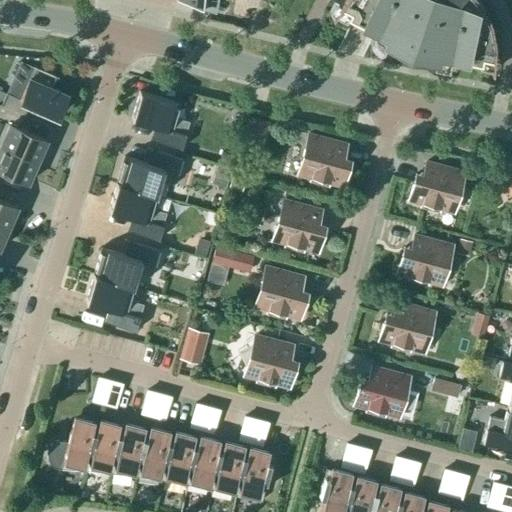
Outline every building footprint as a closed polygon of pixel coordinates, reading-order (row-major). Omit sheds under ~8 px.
[(184,0),(200,5),(200,4),(213,9),(215,2),(217,2),(217,0),(184,0)] [(489,21),(480,1),(478,0),(340,0),(329,16),(331,17),(335,11),(385,35),(381,43),(406,55),(433,61),(434,53),(489,64),(488,72),(490,72),(494,43),(489,21)] [(363,52),(364,42),(345,41),(344,51),(363,52)] [(6,93),(0,105),(24,115),(29,104),(57,116),(67,94),(52,88),(57,76),(32,65),(32,67),(20,61),(6,93)] [(181,149),(189,122),(174,117),(179,103),(139,91),(131,119),(160,127),(156,141),(181,149)] [(0,144),(37,161),(46,140),(18,128),(24,115),(0,105),(0,104),(0,144)] [(261,153),(269,120),(248,115),(239,147),(261,153)] [(341,185),(348,160),(341,158),(345,144),(308,134),(298,173),(312,177),(311,181),(326,185),(327,181),(341,185)] [(0,171),(27,183),(37,161),(0,144),(0,171)] [(221,150),(217,162),(230,166),(234,154),(221,150)] [(116,183),(156,195),(160,181),(174,185),(182,159),(157,151),(153,165),(124,156),(116,183)] [(452,210),(462,172),(426,162),(422,176),(415,174),(408,199),(422,203),(421,206),(437,211),(438,207),(452,210)] [(224,187),(230,168),(217,165),(211,183),(224,187)] [(511,195),(511,176),(498,173),(494,191),(511,195)] [(240,195),(245,178),(232,175),(227,192),(240,195)] [(152,209),(156,195),(116,183),(108,210),(137,219),(133,232),(158,240),(166,213),(152,209)] [(0,225),(8,229),(17,207),(0,199),(0,225)] [(316,250),(323,226),(316,224),(319,210),(283,200),(272,239),(286,243),(285,246),(301,251),(302,247),(316,250)] [(440,284),(450,245),(414,235),(410,249),(403,247),(396,272),(410,276),(409,280),(425,284),(426,280),(440,284)] [(468,256),(472,241),(459,238),(455,253),(468,256)] [(93,275),(133,286),(137,273),(151,277),(159,250),(134,243),(130,256),(101,248),(93,275)] [(194,250),(193,253),(205,257),(206,254),(207,251),(195,247),(194,250)] [(234,250),(230,266),(249,271),(251,263),(253,255),(234,250)] [(298,317),(305,292),(298,290),(301,276),(265,267),(255,306),(268,309),(267,313),(283,317),(284,313),(298,317)] [(129,300),(133,286),(93,275),(85,301),(114,310),(110,324),(135,331),(143,304),(129,300)] [(422,350),(433,311),(396,302),(392,316),(385,314),(379,339),(392,342),(391,346),(407,351),(408,347),(422,350)] [(482,337),(488,315),(475,311),(469,334),(482,337)] [(199,364),(208,332),(187,326),(178,359),(199,364)] [(287,386),(294,361),(287,359),(291,345),(254,335),(244,374),(258,378),(257,382),(272,386),(274,382),(287,386)] [(511,383),(507,406),(511,406),(511,363),(501,361),(498,376),(511,378),(511,383)] [(397,415),(407,376),(371,366),(367,380),(360,379),(354,403),(367,407),(366,411),(382,415),(383,411),(397,415)] [(433,376),(429,390),(456,397),(460,383),(433,376)] [(104,403),(110,380),(98,377),(92,400),(104,403)] [(110,380),(104,403),(115,406),(121,383),(110,380)] [(152,416),(158,393),(147,390),(141,413),(152,416)] [(158,393),(152,416),(164,419),(170,396),(158,393)] [(201,429),(207,406),(196,403),(190,426),(201,429)] [(207,406),(201,429),(212,432),(218,409),(207,406)] [(511,435),(511,406),(507,406),(503,420),(489,417),(486,429),(482,444),(508,450),(511,436),(511,435)] [(250,442),(256,419),(244,416),(238,439),(250,442)] [(256,419),(250,442),(261,445),(267,422),(256,419)] [(86,471),(98,424),(72,422),(66,441),(65,441),(63,440),(61,440),(58,440),(56,441),(54,441),(52,443),(51,444),(50,445),(48,447),(48,448),(47,450),(46,453),(46,454),(46,455),(46,457),(47,458),(47,459),(48,461),(49,462),(50,464),(51,465),(53,466),(55,467),(56,468),(59,468),(86,471)] [(111,473),(123,426),(98,424),(86,471),(111,473)] [(136,476),(149,430),(123,426),(111,473),(136,476)] [(161,480),(174,433),(149,430),(136,476),(161,480)] [(186,484),(199,438),(174,433),(161,480),(186,484)] [(211,489),(223,442),(199,438),(186,484),(211,489)] [(236,495),(248,448),(223,442),(211,489),(236,495)] [(352,469),(358,446),(346,443),(340,466),(352,469)] [(358,446),(352,469),(363,472),(369,449),(358,446)] [(248,448),(236,495),(261,501),(273,454),(248,448)] [(400,482),(406,459),(395,456),(389,479),(400,482)] [(406,459),(400,482),(412,485),(418,462),(406,459)] [(340,511),(350,475),(325,468),(313,511),(340,511)] [(449,495),(455,472),(444,469),(438,492),(449,495)] [(455,472),(449,495),(461,498),(467,475),(455,472)] [(366,511),(374,482),(350,475),(340,511),(366,511)] [(392,511),(398,491),(374,482),(366,511),(392,511)] [(492,482),(486,505),(498,508),(504,485),(492,482)] [(511,487),(504,485),(498,508),(511,511),(511,487)] [(418,511),(422,499),(398,491),(392,511),(418,511)] [(444,511),(445,508),(422,499),(418,511),(444,511)]
